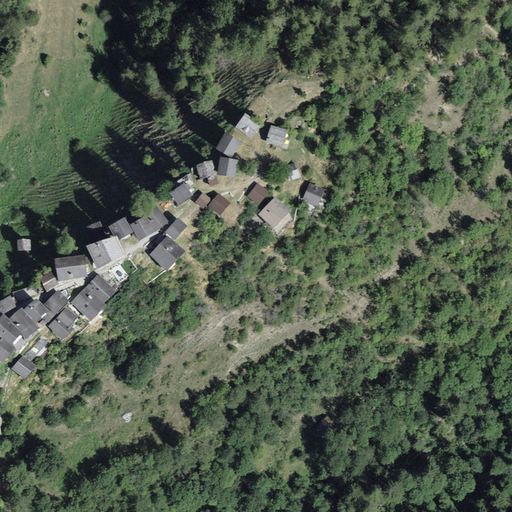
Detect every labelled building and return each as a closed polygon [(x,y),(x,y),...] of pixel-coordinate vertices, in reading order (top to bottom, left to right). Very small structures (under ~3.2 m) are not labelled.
[(245,113),(236,127),(253,138),(262,125),(245,113)] [(287,131),(271,127),(268,140),(283,144),(287,131)] [(239,141),(225,132),(216,147),(230,156),(239,141)] [(237,160),(220,157),(217,173),(234,176),(237,160)] [(213,161),(196,164),(199,179),(216,175),(213,161)] [(302,175),(297,161),(283,167),(288,180),(302,175)] [(270,192),(258,182),(247,196),(259,206),(270,192)] [(328,190),(311,182),(302,200),(319,208),(328,190)] [(183,183),(167,193),(174,204),(190,194),(183,183)] [(291,210),(277,197),(258,216),(273,229),(291,210)] [(158,207),(147,214),(157,229),(168,221),(158,207)] [(144,214),(133,221),(143,237),(154,231),(144,214)] [(119,240),(131,233),(123,218),(111,225),(119,240)] [(175,219),(165,231),(175,239),(185,227),(175,219)] [(112,236),(91,247),(100,264),(121,253),(112,236)] [(29,238),(17,238),(17,249),(29,249),(29,238)] [(166,238),(150,255),(168,271),(183,253),(166,238)] [(85,257),(61,259),(63,278),(87,275),(85,257)] [(52,271),(38,279),(44,289),(58,282),(52,271)] [(98,273),(88,282),(105,301),(115,293),(98,273)] [(88,318),(103,305),(87,288),(73,301),(88,318)] [(64,305),(56,293),(45,301),(53,312),(64,305)] [(0,299),(0,309),(11,304),(7,295),(0,299)] [(38,322),(48,313),(37,301),(27,309),(38,322)] [(77,320),(65,309),(51,325),(63,336),(77,320)] [(12,317),(29,335),(37,328),(20,310),(12,317)] [(0,318),(0,330),(13,342),(21,333),(2,316),(0,318)] [(0,356),(3,359),(12,347),(0,337),(0,356)] [(21,357),(13,370),(26,378),(34,365),(21,357)]
